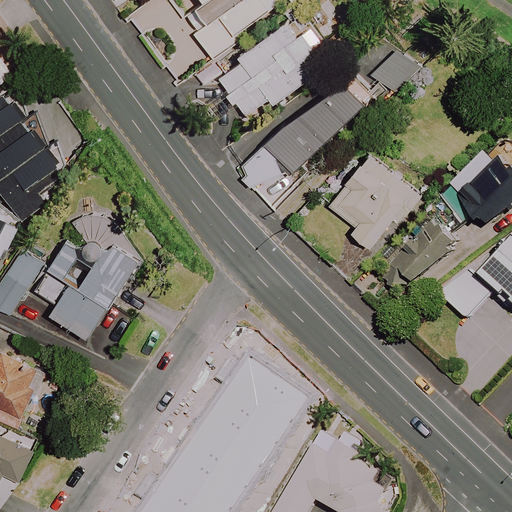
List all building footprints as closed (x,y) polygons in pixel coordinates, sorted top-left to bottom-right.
[(276,0),(168,0),(212,59),(234,43),(230,38),(278,2),(276,0)] [(221,84),(226,91),(223,93),(232,105),(235,102),(245,115),(269,97),(273,103),(322,66),(311,51),(326,40),(302,8),(236,57),(240,63),(229,71),(220,59),(197,76),(202,84),(221,84)] [(417,68),(396,47),(370,74),(391,95),(417,68)] [(0,80),(10,74),(0,59),(0,80)] [(231,165),(247,186),(294,172),(304,156),(368,107),(345,78),(265,139),(231,165)] [(47,143),(4,93),(0,96),(0,190),(19,213),(44,191),(60,178),(51,168),(57,162),(44,146),(47,143)] [(511,205),(511,156),(507,150),(446,206),(466,227),(475,218),(486,230),(511,205)] [(419,192),(366,151),(325,204),(353,226),(348,232),(369,248),(392,218),(396,222),(419,192)] [(0,260),(20,221),(0,211),(0,260)] [(107,307),(139,260),(129,253),(129,247),(128,240),(125,234),(122,229),(118,224),(112,219),(107,216),(100,214),(94,213),(87,213),(81,215),(74,217),(69,220),(64,225),(60,230),(56,236),(54,242),(53,249),(53,255),(55,262),(57,268),(61,274),(63,277),(70,282),(49,313),(85,338),(107,307)] [(459,245),(438,221),(379,274),(400,298),(459,245)] [(511,238),(507,243),(506,245),(509,248),(479,277),(469,267),(439,295),(467,323),(499,292),(511,305),(511,238)] [(44,264),(22,249),(0,280),(0,310),(8,315),(44,264)] [(0,408),(20,418),(41,371),(0,352),(0,408)] [(179,475),(201,489),(191,505),(175,495),(164,511),(243,511),(297,427),(257,402),(223,454),(201,440),(179,475)] [(43,434),(49,415),(30,408),(23,427),(43,434)] [(0,476),(1,475),(16,482),(32,448),(0,432),(0,476)] [(382,511),(379,510),(390,490),(375,481),(379,473),(354,459),(352,464),(314,442),(294,478),(292,476),(271,511),(312,511),(319,499),(342,511),(341,511),(382,511)]
